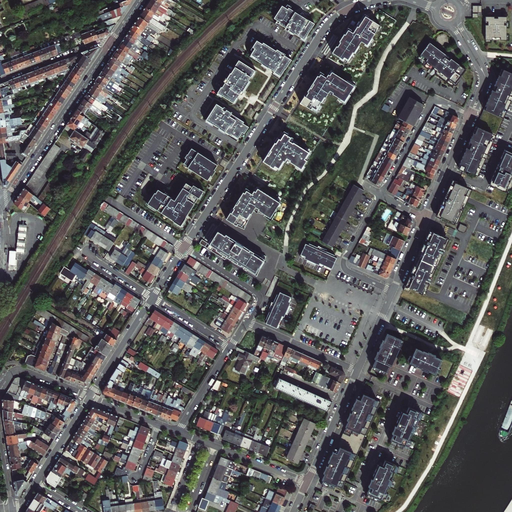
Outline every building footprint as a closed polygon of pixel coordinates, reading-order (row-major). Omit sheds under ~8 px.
[(132,0),(127,0),(115,5),(111,7),(112,11),(129,4),(132,1),(132,0)] [(162,4),(155,0),(150,0),(149,2),(159,8),(159,7),(164,10),(165,11),(169,14),(170,12),(160,6),(162,4)] [(170,4),(164,0),(155,0),(162,4),(170,9),(174,11),(175,10),(169,6),(170,4)] [(159,8),(149,2),(147,5),(145,7),(150,11),(155,14),(159,17),(160,15),(160,14),(158,13),(160,10),(163,11),(164,10),(159,7),(159,8)] [(112,17),(112,19),(122,15),(125,10),(129,4),(112,11),(102,14),(99,16),(96,17),(97,19),(100,18),(101,20),(112,17)] [(282,6),(274,18),(278,21),(275,24),(279,26),(280,24),(286,28),(285,30),(289,33),(290,32),(294,34),(301,38),(300,39),(305,42),(308,37),(307,36),(314,24),(307,19),(302,12),(299,15),(295,12),(294,11),(290,9),(291,7),(288,5),(285,8),(282,6)] [(150,11),(145,7),(144,9),(143,12),(159,22),(161,23),(162,21),(160,19),(161,18),(159,17),(155,14),(150,11)] [(159,22),(143,12),(140,15),(137,20),(147,26),(148,23),(154,27),(152,29),(156,32),(159,27),(164,30),(167,27),(161,23),(159,22)] [(381,22),(386,24),(388,20),(376,15),(374,21),(380,24),(381,22)] [(379,30),(365,22),(366,20),(362,18),(358,24),(360,25),(359,27),(357,26),(355,30),(355,31),(348,27),(343,35),(330,56),(345,65),(351,56),(354,58),(356,54),(354,53),(359,45),(363,48),(362,49),(366,51),(369,45),(368,44),(372,37),(373,38),(379,30)] [(486,18),(486,42),(507,42),(507,18),(500,18),(494,18),(486,18)] [(147,26),(137,20),(135,22),(133,25),(144,31),(150,35),(151,33),(154,34),(155,35),(156,32),(152,29),(147,26)] [(96,25),(93,26),(98,39),(107,36),(109,34),(112,30),(116,24),(99,30),(96,25)] [(144,31),(133,25),(132,27),(131,29),(141,36),(144,31)] [(88,32),(85,33),(89,42),(91,42),(94,41),(90,31),(89,27),(86,28),(88,32)] [(89,42),(85,33),(84,29),(79,31),(84,44),(87,43),(89,42)] [(141,36),(131,29),(129,32),(128,34),(143,44),(145,45),(147,42),(150,44),(154,47),(155,45),(153,43),(141,36)] [(143,44),(128,34),(126,36),(125,38),(140,48),(143,44)] [(68,35),(53,41),(54,45),(69,39),(68,35)] [(121,43),(139,55),(141,52),(143,53),(141,56),(145,59),(148,53),(140,48),(125,38),(123,40),(121,43)] [(53,41),(48,43),(53,56),(55,55),(58,54),(54,45),(53,41)] [(262,44),(257,41),(251,50),(253,51),(251,55),(263,63),(262,65),(268,69),(269,67),(272,68),(275,70),(273,72),(280,77),(286,68),(292,59),(285,54),(286,53),(278,48),(276,51),(263,43),(262,44)] [(46,44),(44,44),(49,58),(51,57),(53,56),(48,43),(47,43),(48,47),(47,47),(46,44)] [(139,55),(121,43),(120,45),(118,48),(132,57),(135,59),(138,60),(140,61),(141,60),(138,57),(139,55)] [(430,43),(417,60),(430,70),(428,72),(429,74),(431,71),(432,72),(435,68),(438,71),(436,74),(453,88),(454,87),(458,81),(461,78),(466,71),(449,57),(430,43)] [(49,58),(44,44),(43,45),(44,48),(43,49),(42,45),(40,46),(45,59),(47,58),(49,58)] [(37,47),(35,48),(40,61),(43,60),(45,59),(40,46),(39,46),(40,50),(39,50),(37,47)] [(98,47),(82,53),(92,60),(95,55),(99,49),(98,47)] [(34,52),(32,53),(36,63),(38,62),(40,61),(35,48),(32,49),(34,52)] [(115,52),(129,61),(132,57),(118,48),(117,50),(115,52)] [(36,63),(32,53),(31,49),(27,51),(32,64),(34,63),(36,63)] [(32,64),(27,51),(22,53),(24,56),(27,66),(30,65),(32,64)] [(127,65),(129,61),(115,52),(114,54),(112,56),(127,65)] [(75,63),(85,70),(88,66),(90,63),(92,60),(82,53),(65,59),(67,66),(72,63),(74,64),(75,63)] [(18,54),(14,56),(19,69),(21,68),(23,67),(19,58),(18,54)] [(13,56),(9,57),(14,71),(17,70),(19,69),(14,56),(13,56)] [(27,66),(24,56),(19,58),(23,67),(25,67),(27,66)] [(127,65),(112,56),(111,59),(109,61),(119,67),(120,65),(132,72),(134,70),(130,67),(127,65)] [(9,57),(5,59),(10,72),(12,72),(14,71),(9,57)] [(10,72),(5,59),(1,61),(6,74),(8,73),(10,72)] [(257,71),(239,60),(227,79),(226,78),(224,82),(226,83),(222,88),(221,87),(217,94),(221,97),(222,96),(235,104),(238,99),(237,98),(240,94),(242,96),(245,92),(245,90),(244,89),(246,86),(247,87),(251,82),(249,81),(250,78),(252,79),(257,71)] [(58,62),(56,63),(61,76),(64,75),(64,74),(64,73),(65,72),(60,61),(58,62)] [(108,63),(106,65),(119,74),(120,75),(122,72),(127,76),(129,73),(119,67),(109,61),(108,63)] [(61,76),(56,63),(54,63),(52,64),(57,77),(61,76)] [(84,71),(85,70),(75,63),(74,64),(72,63),(71,65),(83,74),(84,71)] [(52,79),(57,77),(52,64),(50,65),(47,66),(52,79)] [(68,69),(80,77),(81,75),(83,74),(71,65),(68,68),(68,69)] [(103,71),(120,82),(121,79),(117,77),(119,74),(106,65),(104,68),(103,71)] [(52,79),(47,66),(45,67),(43,68),(48,81),(52,79)] [(44,82),(48,81),(43,68),(41,68),(39,69),(43,79),(44,82)] [(43,79),(39,69),(37,70),(35,71),(40,84),(41,83),(40,80),(43,79)] [(68,69),(66,72),(78,81),(79,79),(80,77),(68,69)] [(479,120),(499,128),(511,102),(506,99),(508,96),(511,97),(511,74),(501,69),(490,95),(479,120)] [(32,72),(30,72),(35,86),(36,85),(35,82),(37,82),(38,85),(40,84),(35,71),(32,72)] [(125,85),(120,82),(103,71),(101,73),(100,74),(113,83),(115,81),(119,83),(124,86),(125,85)] [(349,83),(334,73),(334,72),(331,71),(324,81),(321,79),(322,78),(318,76),(313,84),(300,103),(316,113),(318,111),(316,110),(321,102),(322,103),(329,92),(339,98),(338,99),(344,104),(347,99),(347,98),(350,93),(351,94),(356,86),(350,82),(349,83)] [(35,86),(30,72),(28,73),(26,74),(31,87),(35,86)] [(63,76),(75,84),(77,82),(78,81),(66,72),(64,74),(64,75),(63,76)] [(24,75),(22,76),(27,89),(31,87),(26,74),(24,75)] [(113,83),(100,74),(99,77),(98,78),(116,90),(118,86),(113,83)] [(17,77),(22,91),(27,89),(22,76),(20,76),(17,77)] [(60,80),(73,88),(74,86),(75,84),(63,76),(60,80)] [(15,78),(13,79),(18,93),(22,91),(17,77),(15,78)] [(95,82),(108,90),(113,93),(116,90),(98,78),(96,80),(95,82)] [(18,93),(13,79),(11,80),(8,81),(10,86),(12,90),(14,95),(18,93)] [(58,83),(70,92),(72,90),(73,88),(60,80),(58,83)] [(0,89),(10,86),(8,81),(0,83),(0,89)] [(102,89),(106,92),(108,90),(95,82),(94,84),(93,85),(101,91),(102,89)] [(60,90),(68,95),(69,93),(70,92),(58,83),(55,87),(57,88),(60,90)] [(91,88),(107,98),(108,96),(111,98),(112,96),(106,92),(102,89),(101,91),(93,85),(92,87),(91,88)] [(0,94),(12,90),(10,86),(0,89),(0,94)] [(107,98),(91,88),(90,90),(89,91),(100,98),(101,99),(102,97),(106,100),(107,98)] [(12,90),(0,94),(0,100),(4,99),(4,98),(7,98),(14,95),(12,90)] [(53,91),(65,99),(67,98),(68,95),(60,90),(58,92),(56,91),(54,90),(53,91)] [(50,95),(62,104),(64,102),(65,99),(53,91),(52,93),(50,95)] [(87,94),(101,103),(102,102),(99,100),(100,98),(89,91),(88,93),(87,94)] [(105,106),(101,103),(87,94),(85,97),(84,99),(95,106),(96,104),(107,111),(108,108),(105,106)] [(47,99),(60,108),(61,106),(62,104),(50,95),(47,99)] [(400,118),(412,126),(419,113),(424,105),(409,97),(408,100),(401,112),(399,115),(398,117),(400,118)] [(49,105),(57,111),(59,109),(60,108),(47,99),(45,103),(49,105)] [(95,106),(84,99),(82,102),(81,104),(87,108),(88,108),(90,108),(90,109),(90,108),(94,111),(95,111),(95,110),(97,111),(99,109),(95,106)] [(79,106),(78,108),(86,114),(89,110),(90,108),(88,108),(87,108),(81,104),(79,106)] [(223,109),(216,104),(205,122),(212,127),(213,125),(219,129),(218,130),(224,134),(225,132),(237,140),(241,135),(243,136),(249,127),(243,124),(244,122),(234,116),(231,114),(232,113),(224,108),(223,109)] [(385,104),(382,108),(388,112),(391,107),(385,104)] [(46,109),(55,115),(56,113),(57,111),(49,105),(46,109)] [(43,113),(52,119),(54,117),(55,115),(46,109),(42,106),(39,111),(43,113)] [(4,112),(0,112),(0,119),(9,119),(9,115),(11,114),(11,113),(19,112),(18,110),(4,112)] [(74,113),(73,116),(84,123),(90,127),(93,123),(89,120),(89,119),(87,118),(86,116),(85,116),(76,110),(74,113)] [(98,116),(93,112),(89,110),(86,114),(95,120),(98,116)] [(446,115),(444,119),(456,125),(458,122),(459,119),(458,117),(446,111),(444,114),(446,115)] [(36,115),(49,123),(51,121),(52,119),(43,113),(41,116),(37,113),(36,115)] [(431,113),(429,117),(454,129),(455,127),(456,125),(444,119),(435,114),(431,113)] [(33,119),(46,128),(48,125),(49,123),(36,115),(33,119)] [(84,123),(73,116),(71,118),(70,120),(87,131),(88,130),(82,126),(84,123)] [(9,119),(0,119),(0,127),(13,125),(15,125),(14,121),(26,120),(25,117),(9,119)] [(434,124),(438,126),(452,133),(454,131),(454,129),(429,117),(427,121),(434,124)] [(400,118),(397,123),(410,130),(411,128),(412,126),(400,118)] [(33,126),(43,133),(44,131),(46,128),(33,119),(31,122),(35,124),(33,126)] [(86,133),(87,131),(70,120),(68,123),(66,125),(67,125),(77,132),(79,128),(86,133)] [(464,170),(478,176),(486,159),(481,157),(483,153),(487,155),(499,128),(479,120),(468,144),(458,168),(464,170)] [(427,121),(424,126),(431,129),(432,127),(434,124),(427,121)] [(397,123),(395,127),(408,134),(409,132),(410,130),(397,123)] [(31,131),(40,137),(42,135),(43,133),(33,126),(30,124),(27,128),(31,131)] [(67,125),(65,128),(73,133),(72,135),(70,137),(87,149),(77,162),(82,166),(107,132),(102,129),(98,127),(89,140),(84,136),(83,136),(81,135),(77,132),(67,125)] [(431,129),(424,126),(422,130),(431,135),(433,130),(431,129)] [(435,131),(438,132),(450,138),(451,136),(452,135),(452,133),(438,126),(436,129),(435,131)] [(395,127),(392,131),(406,138),(407,136),(408,134),(395,127)] [(0,143),(11,142),(18,141),(19,140),(24,133),(26,130),(25,130),(19,130),(16,136),(12,136),(0,137),(0,143)] [(168,130),(163,137),(168,140),(173,134),(168,130)] [(429,139),(431,135),(422,130),(419,135),(426,138),(429,139)] [(28,136),(37,142),(38,140),(40,137),(31,131),(28,136)] [(391,135),(394,137),(403,142),(405,140),(406,138),(392,131),(390,135),(391,135)] [(274,144),(263,162),(277,171),(284,161),(285,162),(286,160),(301,169),(307,161),(304,159),(309,152),(297,145),(297,144),(290,139),(291,138),(282,132),(274,144)] [(450,138),(438,132),(436,137),(448,143),(449,141),(450,138)] [(27,145),(32,148),(35,145),(37,142),(28,136),(24,133),(19,140),(22,141),(23,139),(28,142),(27,145)] [(392,139),(391,141),(401,147),(402,144),(403,142),(394,137),(392,139)] [(432,138),(431,140),(446,147),(447,145),(448,143),(436,137),(435,139),(432,138)] [(386,139),(384,143),(398,151),(400,149),(401,147),(391,141),(388,140),(386,139)] [(433,144),(432,146),(444,152),(445,150),(446,147),(431,140),(430,140),(429,142),(433,144)] [(11,142),(0,143),(0,157),(1,162),(4,186),(7,187),(22,165),(17,161),(16,163),(15,163),(10,169),(6,166),(4,146),(11,145),(11,142)] [(384,143),(382,147),(396,155),(397,153),(398,151),(384,143)] [(54,144),(25,188),(32,193),(61,149),(54,144)] [(21,154),(26,158),(29,153),(32,148),(27,145),(21,154)] [(429,145),(427,150),(442,157),(443,154),(444,152),(432,146),(429,145)] [(385,152),(384,154),(394,160),(395,157),(396,155),(382,147),(380,150),(385,152)] [(218,165),(192,148),(188,155),(187,154),(185,158),(187,159),(183,164),(208,181),(211,176),(212,176),(214,174),(216,171),(214,170),(218,165)] [(427,150),(427,149),(426,152),(428,152),(426,155),(431,157),(440,161),(441,159),(442,157),(427,150)] [(511,153),(505,150),(489,185),(494,187),(509,194),(511,186),(511,153)] [(6,161),(14,160),(14,152),(5,153),(6,161)] [(377,156),(391,164),(393,162),(394,160),(384,154),(379,152),(377,156)] [(376,158),(374,160),(389,168),(390,166),(391,164),(377,156),(376,158)] [(412,165),(414,160),(407,157),(402,166),(410,169),(412,165)] [(426,158),(425,160),(438,166),(439,163),(440,161),(431,157),(430,160),(426,158)] [(423,165),(436,170),(437,168),(438,166),(425,160),(423,159),(421,158),(420,160),(422,161),(424,162),(423,165)] [(389,168),(374,160),(372,165),(386,173),(388,171),(389,168)] [(426,177),(432,179),(434,175),(435,173),(436,170),(423,165),(421,164),(414,160),(412,165),(428,172),(426,177)] [(372,165),(370,169),(384,177),(385,175),(386,173),(372,165)] [(410,169),(402,166),(396,176),(400,178),(404,180),(406,181),(409,182),(412,176),(413,173),(413,174),(415,171),(410,169)] [(370,169),(367,174),(382,182),(383,179),(384,177),(370,169)] [(382,182),(367,174),(365,178),(379,186),(380,184),(382,182)] [(395,196),(398,191),(401,185),(402,183),(398,181),(395,179),(393,181),(393,182),(388,191),(391,193),(395,196)] [(444,199),(437,215),(457,224),(472,190),(459,184),(452,181),(444,199)] [(200,198),(204,191),(193,184),(191,186),(185,182),(185,183),(183,182),(181,186),(182,187),(180,191),(179,190),(176,194),(178,195),(175,199),(173,197),(172,198),(168,195),(169,194),(165,192),(164,194),(158,190),(156,194),(155,193),(147,205),(156,211),(157,210),(164,214),(163,215),(167,218),(168,217),(178,223),(177,225),(181,227),(185,222),(183,221),(188,213),(192,207),(193,208),(195,205),(193,204),(198,197),(200,198)] [(406,188),(407,188),(422,195),(423,193),(424,190),(417,186),(411,183),(409,187),(407,186),(406,188)] [(321,241),(332,247),(333,246),(334,243),(338,245),(342,239),(338,237),(339,235),(341,231),(342,229),(346,231),(350,225),(346,223),(347,221),(349,217),(350,215),(354,218),(358,211),(353,209),(354,207),(357,202),(357,201),(362,204),(365,197),(361,195),(362,193),(363,191),(359,188),(353,185),(321,241)] [(42,204),(38,209),(46,215),(51,207),(49,205),(44,202),(39,198),(32,193),(25,188),(22,192),(19,195),(28,202),(30,200),(33,202),(35,199),(42,204)] [(410,192),(408,196),(415,200),(419,202),(420,199),(422,195),(407,188),(406,190),(408,191),(409,191),(410,192)] [(226,219),(237,226),(244,229),(250,213),(253,210),(272,217),(277,210),(276,210),(280,203),(258,189),(256,192),(254,191),(252,194),(246,191),(245,193),(243,192),(237,202),(233,208),(234,209),(231,213),(230,212),(226,219)] [(415,200),(408,196),(405,194),(404,197),(406,199),(410,201),(408,203),(417,207),(418,204),(419,202),(415,200)] [(31,204),(28,202),(19,195),(18,198),(17,199),(28,208),(31,204)] [(25,213),(28,208),(17,199),(15,201),(14,203),(25,213)] [(407,235),(410,228),(411,225),(413,222),(411,220),(402,214),(397,223),(395,222),(400,213),(397,211),(387,229),(392,232),(393,230),(399,233),(396,237),(404,241),(407,235)] [(27,225),(19,224),(17,237),(26,237),(27,225)] [(464,233),(467,227),(460,224),(458,230),(464,233)] [(92,240),(99,244),(105,233),(95,226),(93,229),(88,227),(84,234),(92,240)] [(411,288),(425,295),(449,240),(429,230),(418,258),(405,286),(403,290),(409,292),(411,288)] [(226,257),(257,277),(267,254),(244,245),(237,241),(233,239),(230,236),(228,238),(218,231),(207,248),(225,260),(226,257)] [(116,240),(105,233),(99,244),(104,247),(109,250),(116,240)] [(383,242),(392,247),(400,250),(402,246),(404,241),(396,237),(387,233),(383,242)] [(24,253),(25,240),(17,240),(16,252),(24,253)] [(124,264),(128,267),(136,254),(128,248),(130,245),(128,243),(126,247),(122,253),(117,262),(121,265),(123,266),(124,264)] [(153,254),(156,255),(163,260),(166,256),(168,253),(157,245),(154,251),(144,244),(142,247),(153,254)] [(323,252),(306,244),(300,256),(331,271),(337,258),(323,252)] [(391,252),(398,255),(399,253),(400,250),(392,247),(390,251),(391,252)] [(371,254),(373,249),(370,248),(367,255),(363,253),(359,260),(350,257),(348,260),(349,262),(353,263),(363,268),(369,256),(370,256),(371,254)] [(114,260),(117,262),(122,253),(115,249),(110,257),(114,260)] [(372,254),(379,258),(394,264),(395,260),(398,255),(391,252),(389,256),(374,250),(372,254)] [(163,260),(156,255),(151,263),(159,268),(161,264),(163,260)] [(378,262),(391,269),(393,266),(394,264),(379,258),(378,261),(371,257),(370,259),(378,262)] [(71,260),(69,259),(62,270),(66,272),(73,261),(71,260)] [(144,265),(135,259),(133,262),(143,268),(144,265)] [(146,270),(151,263),(147,260),(144,265),(143,268),(146,270)] [(133,262),(126,273),(129,275),(134,267),(140,271),(139,272),(143,274),(141,278),(149,283),(152,279),(154,275),(146,270),(143,268),(133,262)] [(368,264),(375,267),(389,274),(390,271),(391,269),(378,262),(376,266),(372,264),(373,263),(369,262),(368,264)] [(74,274),(76,275),(81,267),(78,265),(75,263),(68,273),(72,276),(74,274)] [(151,263),(146,270),(154,275),(157,271),(159,268),(151,263)] [(181,271),(193,278),(198,272),(185,265),(183,268),(181,271)] [(389,274),(375,267),(374,270),(367,266),(366,269),(385,278),(387,277),(388,277),(389,274)] [(80,284),(84,277),(88,271),(85,269),(81,267),(76,275),(73,279),(80,284)] [(86,288),(90,282),(95,274),(92,272),(89,270),(88,271),(84,277),(88,280),(81,291),(83,292),(86,288)] [(177,277),(192,286),(194,283),(198,285),(200,283),(196,280),(193,278),(181,271),(179,274),(177,277)] [(90,282),(96,286),(101,278),(98,276),(95,274),(90,282)] [(173,283),(181,288),(188,292),(188,293),(192,286),(177,277),(175,281),(173,283)] [(96,286),(103,290),(108,282),(105,280),(101,278),(96,286)] [(106,299),(108,296),(114,286),(110,284),(108,282),(103,290),(99,295),(106,299)] [(181,288),(173,283),(171,287),(168,291),(171,293),(172,292),(177,295),(181,288)] [(116,297),(121,289),(118,287),(115,284),(114,286),(108,296),(114,300),(116,297)] [(121,289),(116,297),(122,301),(128,293),(124,290),(121,289)] [(188,293),(188,292),(186,295),(190,297),(188,300),(192,303),(196,298),(191,295),(188,293)] [(127,308),(134,297),(131,295),(128,293),(122,301),(121,304),(127,308)] [(293,298),(280,293),(273,310),(267,324),(279,330),(293,298)] [(133,312),(140,301),(137,299),(134,297),(127,308),(133,312)] [(226,302),(221,299),(221,298),(219,301),(227,306),(224,311),(225,311),(237,319),(239,315),(242,311),(230,304),(226,302)] [(230,304),(242,311),(244,308),(246,304),(238,298),(236,302),(233,300),(230,304)] [(82,342),(85,344),(89,338),(40,306),(36,312),(49,321),(57,326),(68,333),(79,340),(82,342)] [(237,319),(225,311),(222,316),(211,308),(209,312),(214,315),(232,326),(234,323),(237,319)] [(156,322),(161,314),(158,312),(154,310),(149,318),(156,322)] [(164,316),(161,314),(156,322),(153,326),(160,330),(167,318),(164,316)] [(232,326),(214,315),(213,317),(217,320),(215,325),(228,333),(230,330),(232,326)] [(167,318),(160,330),(166,334),(173,322),(170,320),(167,318)] [(54,333),(57,326),(49,321),(47,326),(48,327),(47,330),(54,333)] [(172,338),(175,334),(180,326),(177,324),(173,322),(166,334),(172,338)] [(68,333),(57,326),(54,333),(59,335),(60,334),(64,335),(64,337),(66,338),(68,333)] [(180,326),(175,334),(181,338),(186,330),(183,328),(180,326)] [(100,337),(114,345),(115,343),(117,340),(97,327),(95,330),(101,334),(100,337)] [(110,334),(116,338),(120,332),(114,328),(110,334)] [(43,336),(52,339),(54,333),(47,330),(46,332),(45,332),(43,336)] [(179,341),(185,345),(192,334),(189,333),(186,330),(181,338),(179,341)] [(66,338),(69,339),(68,342),(72,343),(77,345),(79,340),(68,333),(66,338)] [(373,366),(387,372),(390,366),(392,366),(400,347),(399,347),(402,340),(387,333),(384,341),(381,347),(379,352),(378,352),(375,359),(376,360),(373,366)] [(192,334),(185,345),(192,349),(198,338),(195,336),(192,334)] [(265,336),(262,335),(253,355),(255,356),(257,352),(261,354),(268,338),(265,336)] [(49,345),(52,339),(43,336),(40,342),(49,345)] [(96,351),(106,357),(110,351),(114,345),(100,337),(93,349),(96,351)] [(198,338),(192,349),(190,352),(189,354),(195,358),(200,350),(205,342),(202,340),(198,338)] [(265,359),(273,340),(270,339),(268,338),(261,354),(263,355),(262,358),(265,359)] [(265,359),(265,360),(266,361),(267,361),(269,357),(271,358),(273,355),(281,359),(287,347),(277,342),(273,340),(265,359)] [(38,348),(46,352),(49,345),(40,342),(37,348),(38,348)] [(205,342),(200,350),(203,352),(199,358),(200,359),(197,362),(200,364),(202,361),(206,354),(211,346),(208,345),(205,342)] [(75,352),(76,349),(77,345),(72,343),(69,349),(75,352)] [(214,348),(211,346),(206,354),(209,356),(213,358),(218,350),(214,348)] [(287,347),(281,361),(286,363),(288,359),(292,349),(290,348),(287,347)] [(44,358),(46,352),(38,348),(37,352),(36,355),(39,356),(44,358)] [(129,348),(127,351),(135,356),(137,353),(129,348)] [(416,348),(409,363),(421,368),(421,369),(428,372),(428,371),(436,374),(442,360),(435,357),(436,355),(432,353),(428,352),(423,350),(423,351),(416,348)] [(66,356),(72,358),(75,352),(69,349),(66,356)] [(297,351),(292,349),(288,359),(298,363),(302,353),(297,351)] [(96,351),(93,354),(96,355),(95,357),(103,362),(105,359),(106,357),(96,351)] [(253,355),(247,352),(245,356),(239,354),(237,358),(240,360),(239,362),(235,369),(244,373),(248,364),(250,365),(252,361),(257,363),(259,358),(255,356),(253,355)] [(302,353),(298,363),(307,368),(308,367),(311,358),(306,355),(302,353)] [(96,355),(93,354),(92,356),(88,354),(87,355),(90,357),(94,359),(93,360),(101,365),(102,364),(103,362),(95,357),(96,355)] [(41,364),(44,358),(39,356),(38,357),(31,355),(27,356),(24,364),(32,367),(42,371),(45,372),(47,366),(41,364)] [(69,364),(71,361),(72,358),(66,356),(64,362),(69,364)] [(94,359),(90,357),(88,360),(85,359),(84,360),(89,362),(91,364),(90,364),(98,370),(100,367),(101,365),(93,360),(94,359)] [(311,358),(308,367),(316,370),(317,368),(318,368),(321,362),(316,360),(311,358)] [(125,371),(130,364),(122,359),(115,370),(112,375),(102,391),(102,394),(114,398),(118,389),(115,387),(116,386),(118,382),(116,381),(118,377),(116,377),(118,374),(119,375),(122,369),(125,371)] [(69,364),(67,370),(63,379),(67,380),(70,382),(75,369),(77,365),(78,362),(76,360),(75,363),(71,361),(69,364)] [(61,368),(67,370),(69,364),(64,362),(61,368)] [(82,364),(78,362),(77,365),(78,366),(78,367),(80,368),(80,373),(79,373),(78,374),(78,375),(75,383),(85,387),(87,387),(88,386),(90,382),(82,377),(83,376),(81,375),(82,370),(80,370),(82,367),(83,365),(82,364)] [(147,371),(153,374),(158,378),(161,374),(153,369),(149,367),(142,362),(139,366),(147,371)] [(54,368),(51,374),(54,375),(56,376),(59,367),(60,365),(59,364),(56,363),(54,368)] [(85,373),(93,378),(94,375),(96,373),(88,368),(88,367),(86,366),(82,363),(82,364),(83,365),(82,367),(86,371),(85,373)] [(88,367),(88,368),(96,373),(97,372),(98,370),(90,364),(88,367)] [(332,375),(330,378),(341,383),(345,375),(343,372),(337,369),(327,365),(325,371),(332,375)] [(86,371),(82,367),(80,370),(82,370),(81,375),(83,376),(82,377),(90,382),(92,380),(93,378),(85,373),(86,371)] [(67,370),(61,368),(58,377),(60,378),(63,379),(67,370)] [(78,374),(79,373),(79,372),(77,371),(78,370),(75,369),(70,382),(73,383),(75,383),(78,375),(78,374)] [(313,379),(312,381),(318,384),(319,381),(322,375),(316,372),(313,379)] [(16,378),(15,378),(10,386),(9,389),(17,392),(18,388),(22,378),(18,377),(16,378)] [(279,378),(275,387),(327,411),(329,407),(330,407),(331,406),(330,406),(332,402),(321,397),(318,395),(304,389),(301,388),(287,381),(284,380),(279,378)] [(329,378),(325,387),(337,392),(339,388),(341,383),(330,378),(329,378)] [(217,379),(212,387),(218,389),(221,381),(217,379)] [(26,380),(22,390),(21,393),(18,401),(21,402),(23,397),(26,398),(32,382),(29,381),(26,380)] [(116,400),(119,401),(123,391),(125,386),(127,383),(121,381),(118,389),(114,398),(116,400)] [(33,395),(38,384),(35,383),(32,382),(26,398),(29,399),(31,394),(33,395)] [(40,386),(38,384),(33,395),(31,400),(31,401),(37,403),(44,387),(40,386)] [(126,392),(123,391),(119,401),(123,402),(126,403),(130,394),(132,389),(133,388),(133,386),(130,385),(129,388),(126,392)] [(133,395),(130,394),(126,403),(129,405),(132,406),(138,391),(140,387),(137,385),(135,389),(135,390),(133,395)] [(142,392),(138,391),(132,406),(135,407),(138,408),(146,390),(148,386),(145,385),(143,388),(142,392)] [(142,409),(145,411),(154,389),(155,386),(153,385),(151,387),(149,391),(146,390),(138,408),(142,409)] [(183,386),(181,390),(192,396),(194,393),(183,386)] [(44,401),(45,398),(48,389),(46,388),(44,387),(37,403),(42,405),(44,401)] [(21,393),(17,392),(9,389),(7,391),(4,396),(3,399),(18,401),(21,393)] [(48,389),(45,398),(44,401),(50,403),(55,391),(52,390),(48,389)] [(154,389),(145,411),(148,412),(150,413),(157,396),(155,395),(156,391),(154,389)] [(55,408),(57,405),(61,394),(58,392),(55,391),(50,403),(49,406),(55,408)] [(163,396),(155,415),(158,416),(160,417),(167,400),(165,399),(167,394),(164,393),(163,396)] [(342,436),(361,445),(380,402),(361,393),(358,399),(356,398),(354,404),(352,409),(353,410),(352,413),(350,412),(347,420),(348,421),(342,436)] [(58,408),(61,410),(66,396),(64,395),(61,394),(57,405),(59,406),(58,408)] [(158,394),(157,396),(150,413),(153,414),(155,415),(163,396),(158,394)] [(169,395),(167,400),(160,417),(163,418),(164,418),(171,402),(173,398),(170,397),(171,396),(169,395)] [(66,396),(61,410),(59,414),(62,415),(63,412),(64,412),(67,407),(68,407),(72,398),(69,397),(66,396)] [(62,415),(59,414),(54,412),(53,415),(65,422),(70,414),(77,403),(76,400),(72,398),(68,407),(67,407),(64,412),(63,412),(62,415)] [(175,405),(175,406),(170,417),(174,418),(177,420),(182,412),(183,408),(179,406),(180,403),(182,400),(180,399),(178,398),(175,405)] [(18,401),(3,399),(3,405),(3,409),(13,412),(13,406),(20,407),(22,402),(21,402),(18,401)] [(23,408),(21,414),(35,418),(38,418),(46,420),(47,421),(50,417),(52,414),(46,412),(40,410),(35,408),(22,402),(20,407),(23,408)] [(171,402),(164,418),(167,419),(169,420),(170,417),(175,406),(173,406),(173,404),(172,404),(173,402),(171,402)] [(391,440),(409,448),(413,441),(410,440),(412,434),(414,434),(417,427),(416,426),(418,420),(420,420),(423,413),(408,406),(405,413),(401,412),(396,425),(392,433),(394,434),(391,440)] [(92,408),(88,414),(103,424),(107,426),(107,423),(111,413),(103,410),(94,407),(92,408)] [(200,427),(203,428),(209,412),(211,409),(208,408),(207,411),(205,410),(202,418),(199,417),(196,425),(200,427)] [(3,418),(21,423),(27,424),(34,426),(34,424),(35,420),(35,418),(21,414),(13,412),(3,409),(3,414),(3,418)] [(209,412),(203,428),(207,429),(210,431),(216,415),(209,412)] [(216,415),(210,431),(217,434),(219,429),(222,430),(225,423),(226,420),(228,414),(224,412),(222,419),(217,417),(219,412),(218,412),(217,415),(216,415)] [(104,434),(102,440),(108,442),(118,416),(115,415),(111,413),(107,423),(107,426),(107,427),(111,428),(109,429),(107,435),(104,434)] [(65,422),(53,415),(52,414),(50,417),(63,426),(64,424),(65,422)] [(86,416),(85,418),(97,426),(100,428),(103,424),(88,414),(86,416)] [(63,426),(50,417),(47,421),(60,429),(62,427),(63,426)] [(97,426),(85,418),(83,420),(82,422),(98,432),(99,430),(96,428),(97,426)] [(304,418),(300,426),(312,431),(312,429),(314,427),(317,428),(318,425),(304,418)] [(226,440),(231,442),(234,433),(235,430),(238,423),(239,420),(237,420),(234,427),(233,426),(231,432),(226,430),(222,438),(226,440)] [(60,429),(47,421),(45,424),(44,423),(43,425),(45,426),(57,434),(59,431),(60,429)] [(98,432),(82,422),(81,425),(80,426),(92,434),(96,437),(98,434),(97,434),(98,432)] [(14,424),(4,425),(5,430),(6,435),(23,434),(22,429),(27,428),(27,424),(21,423),(21,424),(21,425),(19,425),(18,424),(14,424)] [(34,426),(41,431),(54,439),(56,436),(57,434),(45,426),(43,429),(41,428),(40,427),(40,428),(34,424),(34,426)] [(136,427),(134,431),(147,436),(149,432),(150,429),(141,425),(140,429),(136,427)] [(36,436),(36,433),(39,434),(41,431),(34,426),(32,433),(31,437),(36,436)] [(92,434),(80,426),(78,429),(77,431),(88,438),(89,438),(92,434)] [(297,434),(311,441),(313,437),(310,436),(311,433),(312,431),(300,426),(297,434)] [(88,438),(77,431),(76,433),(74,435),(88,443),(91,445),(92,443),(87,439),(88,438)] [(134,431),(132,438),(135,439),(136,439),(144,443),(146,439),(147,436),(134,431)] [(236,444),(240,445),(243,437),(244,434),(239,432),(238,434),(234,433),(231,442),(236,444)] [(23,434),(6,435),(7,440),(8,444),(19,442),(25,441),(24,438),(31,437),(32,433),(23,434)] [(297,434),(293,442),(304,447),(306,444),(307,443),(309,444),(311,441),(297,434)] [(88,443),(74,435),(73,437),(72,439),(81,444),(86,447),(88,443)] [(253,437),(252,440),(249,449),(253,451),(257,452),(261,444),(257,442),(259,437),(254,435),(253,437)] [(322,480),(342,488),(361,445),(342,436),(335,452),(333,451),(328,462),(330,463),(328,466),(327,465),(325,470),(323,473),(325,474),(322,480)] [(249,449),(252,440),(243,437),(240,445),(245,447),(249,449)] [(37,440),(34,443),(47,451),(49,446),(48,445),(47,444),(48,443),(42,440),(41,441),(40,440),(38,439),(37,440)] [(126,443),(131,445),(133,446),(142,450),(143,446),(144,443),(136,439),(135,442),(130,440),(130,442),(123,439),(122,442),(126,443)] [(167,443),(177,448),(185,451),(187,448),(188,444),(180,440),(179,443),(172,440),(171,443),(168,441),(167,443)] [(9,452),(10,458),(22,457),(21,451),(20,449),(22,449),(22,448),(27,444),(27,443),(28,443),(28,444),(29,446),(44,455),(47,451),(34,443),(30,441),(25,441),(19,442),(8,444),(9,452)] [(289,450),(304,456),(306,453),(303,451),(304,449),(304,447),(293,442),(289,450)] [(174,454),(183,458),(184,454),(185,451),(177,448),(167,443),(166,445),(173,448),(172,451),(175,452),(174,454)] [(86,447),(81,444),(77,450),(75,451),(71,456),(75,458),(79,461),(80,460),(87,448),(86,447)] [(270,447),(261,444),(257,452),(262,454),(266,456),(270,447)] [(131,453),(139,457),(140,453),(142,450),(133,446),(131,445),(128,452),(131,453)] [(87,448),(80,460),(92,467),(94,468),(101,457),(87,448)] [(302,460),(304,456),(289,450),(286,458),(297,463),(299,461),(300,459),(302,460)] [(154,454),(165,459),(166,457),(162,456),(163,453),(156,451),(154,454)] [(131,453),(129,456),(122,453),(122,455),(118,453),(117,456),(128,460),(136,464),(138,460),(139,457),(131,453)] [(167,460),(180,465),(181,461),(183,458),(174,454),(170,453),(168,458),(167,460)] [(160,465),(169,468),(177,472),(179,468),(180,465),(167,460),(165,459),(154,454),(153,458),(162,461),(160,465)] [(26,456),(26,461),(30,464),(29,465),(35,469),(37,466),(38,464),(35,462),(26,456)] [(117,456),(115,460),(126,464),(125,467),(123,467),(122,470),(117,468),(114,476),(129,474),(131,470),(134,471),(135,467),(136,464),(128,460),(117,456)] [(75,466),(60,457),(59,459),(58,461),(72,471),(75,466)] [(89,474),(85,479),(95,485),(108,462),(101,457),(94,468),(100,471),(95,478),(89,474)] [(227,467),(234,470),(235,466),(232,465),(233,462),(221,457),(219,460),(218,464),(227,467)] [(400,466),(385,460),(382,466),(378,465),(373,476),(374,476),(374,478),(373,479),(372,479),(368,486),(370,487),(367,493),(385,501),(388,494),(386,493),(388,487),(390,487),(393,480),(392,479),(395,473),(396,473),(400,466)] [(24,467),(26,461),(11,464),(11,467),(12,469),(24,467)] [(30,464),(26,461),(24,467),(29,471),(33,473),(34,471),(35,469),(29,465),(30,464)] [(52,471),(61,477),(65,471),(67,473),(74,477),(76,473),(72,471),(58,461),(54,467),(52,471)] [(234,470),(227,467),(218,464),(217,468),(216,471),(224,474),(226,470),(228,471),(233,473),(237,474),(238,471),(234,470)] [(75,465),(75,466),(72,471),(76,473),(81,476),(85,471),(78,467),(75,465)] [(156,468),(155,471),(156,471),(163,474),(166,475),(175,479),(176,475),(177,472),(169,468),(160,465),(159,469),(156,468)] [(151,477),(154,471),(147,468),(144,474),(151,477)] [(61,477),(52,471),(49,475),(47,478),(48,482),(55,487),(61,477)] [(224,474),(216,471),(214,474),(213,478),(221,481),(224,482),(225,479),(226,475),(224,474)] [(144,478),(145,479),(147,479),(149,489),(151,489),(151,493),(154,492),(152,482),(152,478),(151,477),(144,474),(143,477),(144,478)] [(163,474),(160,481),(172,486),(173,482),(175,479),(166,475),(163,474)] [(23,475),(13,477),(14,479),(14,481),(16,495),(19,495),(24,486),(27,481),(23,479),(23,475)] [(219,488),(221,481),(213,478),(211,482),(210,485),(219,488)] [(157,481),(152,482),(154,492),(154,496),(156,509),(160,508),(164,508),(162,491),(157,492),(156,488),(158,488),(157,481)] [(208,491),(226,499),(229,492),(223,490),(219,488),(210,485),(209,488),(208,491)] [(283,500),(284,497),(287,491),(279,487),(276,493),(269,491),(266,496),(263,494),(261,497),(267,499),(281,505),(283,500)] [(109,492),(108,489),(106,489),(107,500),(103,501),(103,511),(111,511),(110,502),(110,499),(109,492)] [(229,500),(226,499),(208,491),(206,495),(205,499),(209,501),(219,504),(221,499),(228,502),(229,500)] [(36,495),(35,498),(46,505),(54,510),(58,504),(38,492),(36,495)] [(85,492),(79,502),(83,504),(89,495),(85,492)] [(147,497),(149,510),(153,509),(156,509),(154,496),(147,497)] [(149,510),(147,497),(142,498),(140,498),(140,502),(142,511),(143,511),(147,510),(149,510)] [(29,507),(35,511),(41,511),(46,505),(35,498),(31,504),(29,507)] [(125,501),(126,511),(133,511),(134,511),(133,503),(132,498),(125,500),(125,501)] [(209,501),(205,499),(202,498),(199,508),(206,510),(209,501)] [(277,511),(279,509),(281,505),(267,499),(264,507),(274,511),(277,511)] [(226,507),(235,511),(238,505),(238,504),(235,502),(229,500),(228,502),(226,507)] [(110,502),(111,511),(119,511),(118,502),(118,501),(110,502)] [(126,511),(125,501),(118,502),(119,511),(126,511)] [(138,502),(133,503),(134,511),(138,511),(142,511),(140,502),(138,502)]
